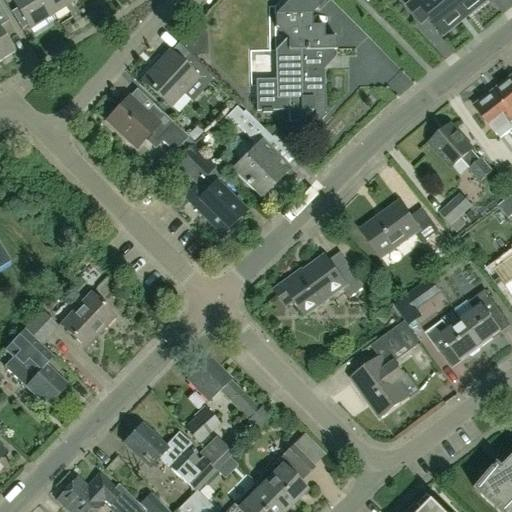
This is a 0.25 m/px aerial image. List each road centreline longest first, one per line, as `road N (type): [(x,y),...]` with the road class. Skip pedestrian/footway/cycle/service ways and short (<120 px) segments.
road 1 (residential): [(212,305),(391,130),(511,33)]
road 2 (residential): [(5,511),(212,305)]
road 3 (residential): [(380,474),(212,305)]
road 4 (residential): [(47,138),(212,305)]
road 5 (residential): [(47,138),(177,0)]
road 6 (residential): [(380,474),(511,366)]
